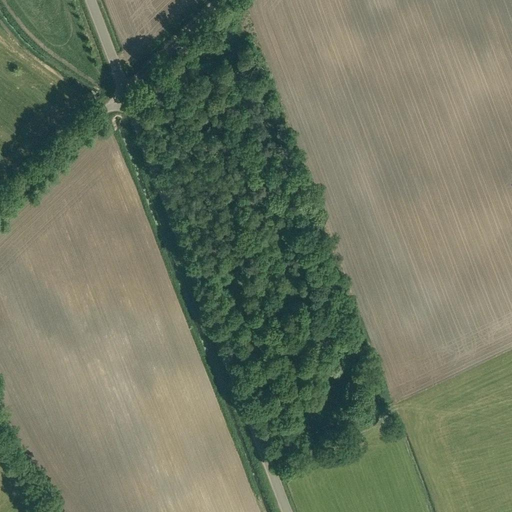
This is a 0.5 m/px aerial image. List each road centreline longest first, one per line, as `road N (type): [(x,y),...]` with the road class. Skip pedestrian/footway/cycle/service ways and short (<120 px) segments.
road 1 (unclassified): [(286,511),(123,92)]
road 2 (unclassified): [(0,209),(123,92)]
road 3 (track): [(221,0),(123,92)]
